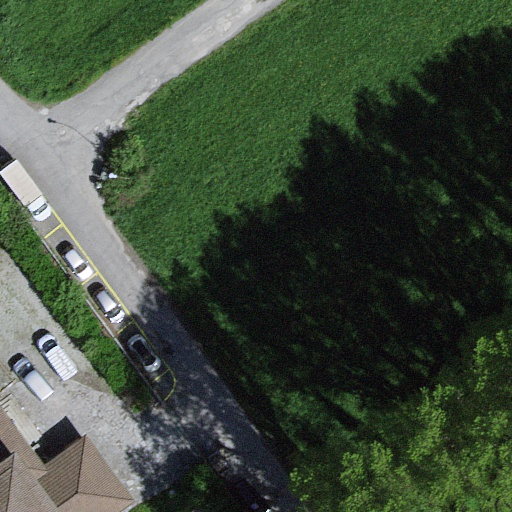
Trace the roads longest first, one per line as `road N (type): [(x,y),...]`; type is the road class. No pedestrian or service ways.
road 1 (unclassified): [(288,511),(36,159)]
road 2 (residential): [(36,159),(270,0)]
